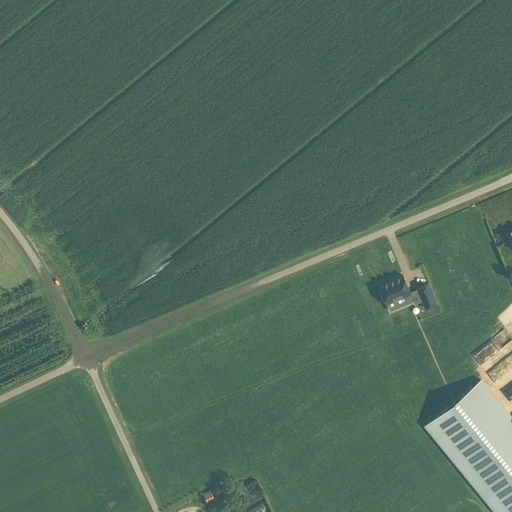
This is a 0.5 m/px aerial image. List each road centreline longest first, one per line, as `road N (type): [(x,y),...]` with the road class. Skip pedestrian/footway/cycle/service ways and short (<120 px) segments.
road 1 (unclassified): [(84,356),(511,177)]
road 2 (unclassified): [(160,511),(84,356)]
road 3 (unclassified): [(84,356),(35,255),(0,212)]
